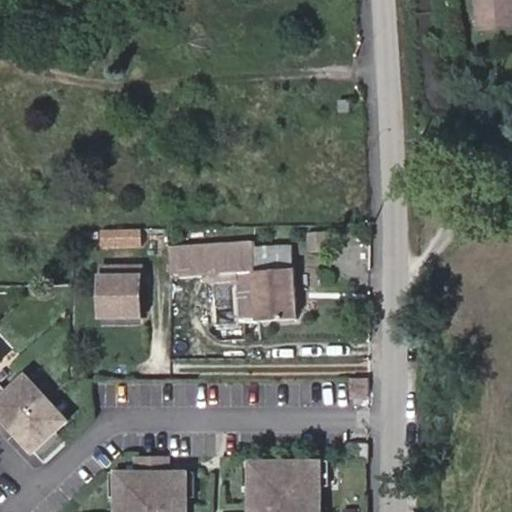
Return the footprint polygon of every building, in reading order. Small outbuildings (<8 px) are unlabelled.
[(511,0),(477,0),(480,29),(511,25),(511,0)] [(351,114),(350,101),(340,101),(340,114),(351,114)] [(301,231),(302,248),(311,246),(311,252),(333,252),(332,234),(317,234),(317,230),(301,231)] [(257,243),(190,246),(193,280),(241,278),(258,277),(258,273),(257,243)] [(174,261),(176,281),(193,280),(190,246),(173,247),(173,249),(174,261)] [(174,261),(173,249),(148,251),(150,263),(174,261)] [(145,268),(105,267),(104,317),(144,318),(145,268)] [(258,277),(261,322),(298,320),(295,271),(258,273),(258,277)] [(244,323),(261,322),(258,277),(241,278),(244,323)] [(367,378),(350,378),(350,399),(367,399),(367,378)] [(0,419),(44,468),(66,448),(56,437),(67,427),(26,382),(9,398),(0,387),(0,419)] [(368,463),(368,444),(358,444),(357,464),(368,463)] [(119,477),(119,511),(187,511),(187,476),(167,476),(167,458),(138,459),(138,476),(119,477)] [(321,511),(321,465),(254,465),(253,511),(321,511)]
